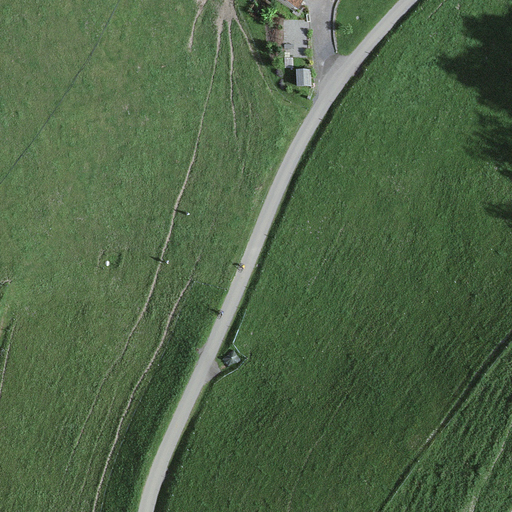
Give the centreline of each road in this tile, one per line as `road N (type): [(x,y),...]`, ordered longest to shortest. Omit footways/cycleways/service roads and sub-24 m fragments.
road 1 (track): [(412,0),(315,117),(282,175),(211,348)]
road 2 (track): [(211,348),(147,511)]
